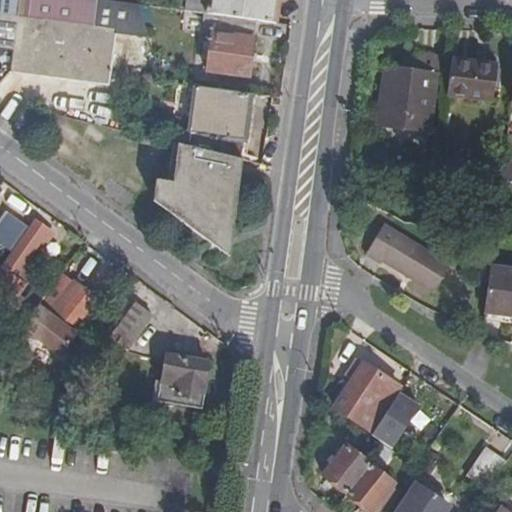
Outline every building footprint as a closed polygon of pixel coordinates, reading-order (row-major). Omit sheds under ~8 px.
[(137,4),(111,0),(0,0),(0,47),(14,49),(12,69),(109,81),(116,28),(146,31),(137,4)] [(214,14),(254,20),(273,22),(276,0),(180,0),(180,9),(190,11),(204,13),(214,14)] [(201,34),(204,13),(190,11),(186,32),(201,34)] [(254,20),(214,14),(208,70),(249,74),(254,20)] [(415,53),(414,61),(413,70),(404,69),(382,66),(375,124),(427,130),(436,56),(415,53)] [(449,54),(448,59),(495,65),(496,60),(449,54)] [(491,99),(495,65),(448,59),(444,93),(491,99)] [(413,70),(414,61),(405,60),(404,69),(413,70)] [(198,148),(240,158),(248,93),(192,85),(184,144),(198,148)] [(511,145),(505,145),(498,198),(511,200),(511,145)] [(240,158),(198,148),(170,187),(164,182),(151,200),(178,221),(180,219),(210,241),(229,231),(233,196),(237,196),(241,159),(240,158)] [(17,296),(33,274),(25,268),(27,264),(45,239),(50,241),(55,235),(39,223),(34,230),(19,219),(1,244),(17,255),(0,274),(0,302),(29,315),(37,305),(26,296),(23,300),(17,296)] [(437,283),(452,256),(385,219),(369,246),(387,256),(390,251),(406,260),(404,264),(437,283)] [(229,231),(210,241),(226,253),(229,231)] [(511,260),(493,257),(484,304),(511,309),(511,260)] [(35,270),(27,264),(25,268),(33,274),(35,270)] [(30,318),(28,335),(42,338),(63,354),(102,301),(74,281),(60,299),(50,291),(30,318)] [(134,303),(109,336),(126,349),(151,316),(134,303)] [(150,406),(187,410),(188,396),(200,397),(206,360),(163,354),(159,381),(154,380),(150,406)] [(371,432),(369,434),(383,444),(397,423),(381,411),(398,386),(366,364),(337,407),(371,432)] [(188,396),(187,410),(198,411),(200,397),(188,396)] [(105,421),(125,424),(127,412),(107,409),(105,421)] [(348,493),(371,463),(347,444),(324,473),(348,493)] [(372,511),(386,511),(400,492),(393,487),(396,483),(371,463),(348,493),(372,511)] [(417,484),(398,511),(443,511),(448,506),(417,484)] [(511,511),(511,501),(510,500),(501,511),(511,511)]
